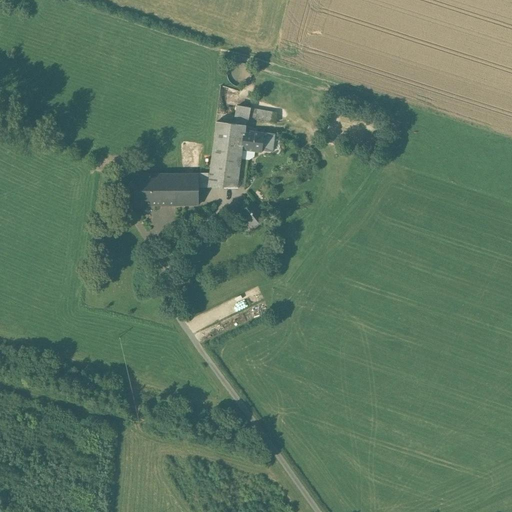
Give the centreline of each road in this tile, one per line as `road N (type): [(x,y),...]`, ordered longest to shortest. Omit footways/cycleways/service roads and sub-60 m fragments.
road 1 (track): [(197,342),(317,511)]
road 2 (track): [(197,342),(171,305),(165,277),(182,238),(225,201)]
